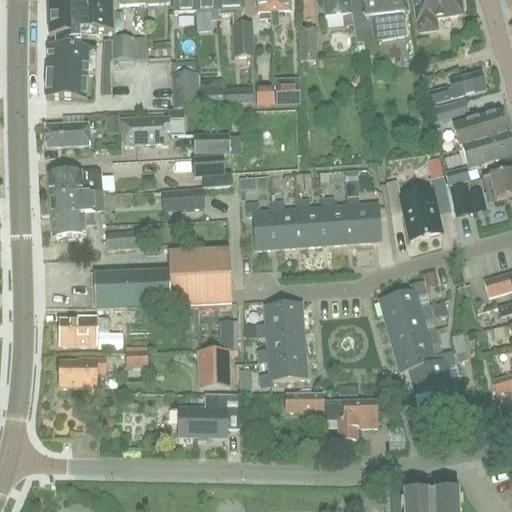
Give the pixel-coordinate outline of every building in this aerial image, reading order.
[(97,42),(97,35),(115,35),(113,0),(48,0),(49,40),(55,40),(55,49),(49,49),(46,101),(86,103),(87,78),(95,78),(95,53),(87,52),(87,51),(81,51),(81,42),(97,42)] [(198,23),(196,0),(173,0),(174,2),(174,15),(194,15),(194,23),(198,23)] [(219,13),(218,0),(196,0),(198,23),(205,22),(205,13),(219,13)] [(240,0),(218,0),(220,25),(232,24),(232,56),(248,56),(247,24),(242,24),(240,0)] [(257,0),(258,15),(260,15),(260,21),(258,21),(259,35),(270,34),(269,14),(270,14),(269,0),(257,0)] [(269,0),(270,14),(271,14),(272,29),(278,29),(278,14),(291,13),(290,0),(269,0)] [(350,0),(323,0),(326,20),(342,18),(343,28),(353,27),(352,17),(352,16),(350,0)] [(352,17),(353,27),(356,46),(374,43),(374,44),(405,38),(403,16),(404,16),(404,14),(409,13),(405,0),(361,0),(364,14),(352,16),(352,17)] [(414,0),(417,23),(418,23),(420,35),(437,32),(435,20),(463,17),(462,13),(466,13),(464,2),(461,3),(460,0),(414,0)] [(299,64),(317,63),(316,30),(298,30),(299,64)] [(133,40),(112,41),(112,62),(134,62),(133,40)] [(111,99),(109,65),(112,65),(112,44),(103,44),(101,100),(111,99)] [(170,45),(154,46),(155,59),(171,58),(170,45)] [(454,101),(486,93),(481,74),(449,82),(454,101)] [(174,111),(199,111),(197,75),(172,77),(174,111)] [(258,108),(276,108),(275,87),(258,87),(258,108)] [(276,108),(300,108),(300,87),(275,87),(276,108)] [(200,111),(226,109),(225,88),(199,90),(200,111)] [(452,102),(448,89),(430,95),(434,108),(452,102)] [(445,120),(468,114),(465,103),(442,110),(445,120)] [(167,122),(123,124),(124,148),(170,146),(170,141),(184,140),(183,112),(167,112),(167,122)] [(463,150),(507,137),(501,114),(453,128),(460,151),(463,150)] [(44,128),(46,151),(90,149),(88,125),(83,126),(82,117),(62,118),(63,127),(44,128)] [(118,117),(105,117),(106,136),(119,136),(118,117)] [(194,158),(241,157),(241,139),(229,139),(229,137),(194,137),(194,158)] [(511,159),(511,154),(507,137),(463,150),(469,172),(511,159)] [(224,176),(224,158),(191,160),(192,180),(202,180),(202,191),(232,190),(231,176),(224,176)] [(446,174),(449,188),(469,183),(465,169),(446,174)] [(441,171),(428,174),(430,181),(443,179),(441,171)] [(81,173),(48,176),(49,198),(93,194),(102,194),(101,176),(97,172),(81,173)] [(511,172),(483,180),(489,206),(511,199),(511,172)] [(358,173),(345,173),(346,184),(358,183),(358,173)] [(329,176),(321,177),(321,185),(329,184),(329,176)] [(311,177),(296,178),(297,186),(312,185),(311,177)] [(254,191),(254,179),(238,180),(238,192),(254,191)] [(436,208),(449,205),(443,179),(430,181),(429,182),(431,191),(400,198),(410,243),(442,236),(436,208)] [(455,219),(474,214),(467,186),(448,191),(455,219)] [(395,189),(385,190),(388,219),(398,218),(395,189)] [(203,212),(202,192),(175,194),(177,213),(203,212)] [(49,198),(51,219),(84,216),(95,216),(97,216),(96,204),(103,204),(102,194),(93,194),(49,198)] [(359,199),(353,200),(356,247),(382,245),(379,207),(360,208),(359,199)] [(356,247),(353,200),(347,200),(347,208),(335,209),(334,201),(329,201),(332,249),(356,247)] [(309,203),(303,203),(307,250),(332,249),(329,201),(321,202),(322,210),(310,211),(309,203)] [(284,204),(278,205),(281,252),(307,250),(303,203),(296,203),(297,212),(284,213),(284,204)] [(281,252),(278,205),(271,205),(271,213),(259,214),(259,206),(246,207),(247,220),(253,220),(255,254),(281,252)] [(84,216),(51,219),(52,241),(67,240),(67,243),(79,243),(79,239),(85,238),(84,228),(96,228),(95,216),(84,216)] [(105,236),(106,254),(136,252),(134,234),(105,236)] [(169,254),(171,311),(232,308),(230,251),(169,254)] [(169,272),(94,275),(96,313),(170,310),(169,272)] [(435,273),(424,276),(427,286),(438,283),(435,273)] [(511,275),(508,276),(484,284),(489,301),(511,294),(511,275)] [(386,327),(432,315),(430,308),(422,310),(419,299),(427,296),(423,284),(411,288),(412,293),(379,303),(386,327)] [(444,304),(433,307),(436,319),(447,315),(444,304)] [(257,335),(304,331),(302,305),(264,308),(266,328),(257,328),(257,335)] [(511,305),(497,310),(500,320),(511,316),(511,305)] [(432,315),(386,327),(393,351),(438,338),(437,332),(429,335),(425,323),(433,321),(432,315)] [(60,323),(60,349),(108,350),(108,321),(96,321),(96,320),(79,320),(79,323),(60,323)] [(231,329),(206,328),(205,349),(230,350),(231,329)] [(257,328),(245,329),(245,342),(258,341),(257,335),(257,328)] [(304,331),(257,335),(258,341),(266,340),(267,353),(259,353),(259,359),(306,356),(304,331)] [(202,337),(182,336),(182,351),(201,352),(202,337)] [(440,345),(438,338),(393,351),(400,377),(409,374),(454,360),(452,354),(436,359),(432,347),(440,345)] [(197,391),(231,391),(230,353),(196,354),(197,391)] [(126,370),(147,370),(147,354),(126,354),(126,370)] [(308,382),(306,356),(259,359),(260,366),(267,366),(268,378),(260,379),(261,392),(275,391),(274,384),(308,382)] [(454,360),(409,374),(415,398),(433,394),(436,406),(456,401),(447,369),(456,367),(454,360)] [(106,362),(95,362),(79,362),(79,365),(60,365),(60,391),(95,391),(95,377),(106,377),(106,362)] [(511,378),(493,384),(496,396),(511,391),(511,378)] [(251,380),(239,380),(240,397),(252,396),(251,380)] [(323,396),(286,396),(286,414),(322,414),(322,422),(338,422),(338,442),(358,442),(357,431),(377,431),(377,404),(323,404),(323,396)] [(205,398),(204,411),(179,411),(178,440),(227,441),(227,433),(241,433),(241,398),(205,398)] [(399,430),(386,433),(389,448),(402,446),(399,430)] [(246,440),(246,451),(257,451),(257,440),(246,440)] [(459,511),(459,493),(428,494),(428,487),(404,488),(404,496),(392,496),(392,511),(459,511)]
